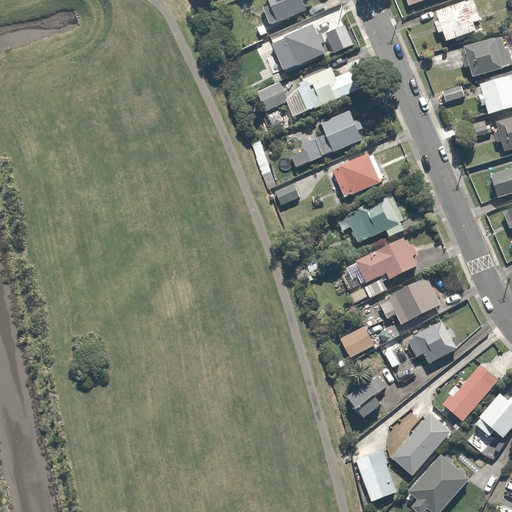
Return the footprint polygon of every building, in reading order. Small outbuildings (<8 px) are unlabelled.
[(271,28),(311,13),(305,0),(269,0),(272,6),(264,9),(271,28)] [(442,37),(446,35),(450,46),(479,35),(477,29),(485,25),(477,2),(439,16),(442,24),(438,26),(442,37)] [(283,70),(329,56),(320,27),(287,37),(289,42),(276,46),(283,70)] [(476,80),(511,69),(511,53),(510,54),(506,40),(467,51),(470,59),(464,61),(467,72),(474,70),(476,80)] [(271,77),(258,46),(228,59),(242,90),(271,77)] [(272,131),(364,94),(355,71),(338,78),(336,72),(301,86),(304,93),(291,98),(285,83),(257,94),(272,131)] [(511,78),(484,86),(486,96),(480,98),(484,110),(489,108),(492,120),(511,114),(511,78)] [(466,98),(463,87),(446,92),(449,104),(466,98)] [(296,169),(367,140),(356,114),(325,127),(328,135),(304,145),(307,152),(292,158),(296,169)] [(511,120),(499,124),(501,133),(497,134),(500,146),(504,145),(507,156),(511,154),(511,120)] [(495,133),(493,125),(476,130),(478,138),(495,133)] [(261,140),(251,144),(268,191),(279,187),(261,140)] [(386,186),(375,157),(336,172),(347,201),(386,186)] [(500,201),(511,198),(511,172),(494,178),(500,201)] [(302,201),(296,184),(278,191),(284,208),(302,201)] [(409,233),(394,198),(348,218),(360,247),(389,235),(391,240),(409,233)] [(424,272),(407,241),(360,266),(370,286),(390,275),(396,287),(424,272)] [(444,313),(430,281),(382,302),(391,323),(401,319),(405,330),(444,313)] [(388,296),(382,283),(352,298),(356,306),(370,298),(373,304),(388,296)] [(395,338),(387,320),(342,342),(351,360),(395,338)] [(450,333),(447,326),(410,343),(419,362),(427,358),(432,368),(462,353),(456,342),(460,340),(456,330),(450,333)] [(396,352),(388,356),(395,372),(403,369),(396,352)] [(463,391),(460,388),(451,398),(452,399),(446,406),(468,427),(505,387),(485,368),(463,391)] [(511,400),(510,403),(502,397),(477,428),(494,441),(498,435),(508,443),(511,437),(511,400)] [(411,433),(416,437),(393,462),(415,481),(454,437),(432,417),(429,421),(425,417),(411,433)] [(387,454),(360,463),(376,508),(403,499),(387,454)] [(446,511),(472,482),(444,458),(411,497),(420,505),(415,511),(416,511),(446,511)]
